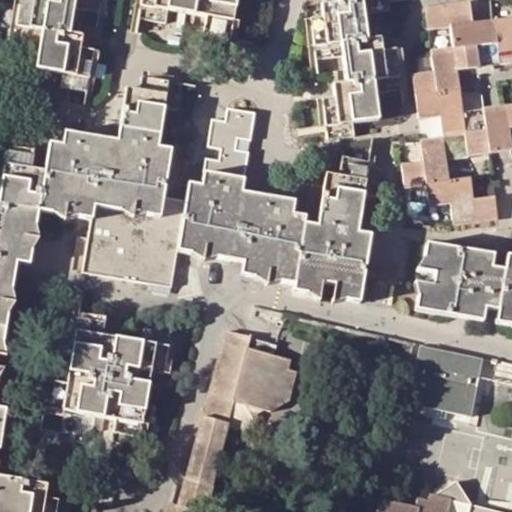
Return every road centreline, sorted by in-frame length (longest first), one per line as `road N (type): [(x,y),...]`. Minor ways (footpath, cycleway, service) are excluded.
road 1 (residential): [(511,345),(233,292)]
road 2 (residential): [(130,511),(146,488),(169,478),(217,301),(233,292)]
road 3 (residential): [(270,172),(302,0)]
